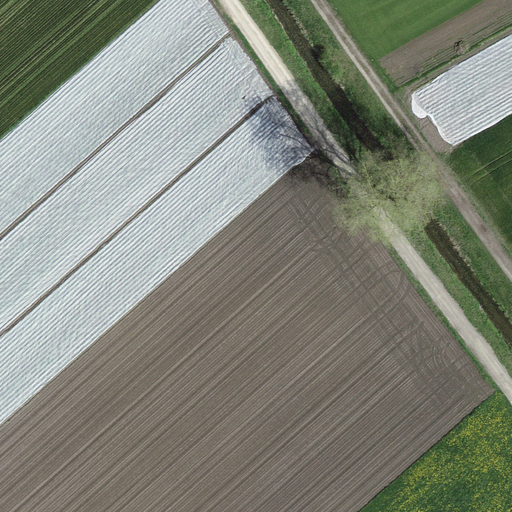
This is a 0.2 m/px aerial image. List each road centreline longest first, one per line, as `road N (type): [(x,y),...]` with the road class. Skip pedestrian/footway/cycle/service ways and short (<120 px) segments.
road 1 (track): [(511,394),(227,0)]
road 2 (track): [(511,271),(316,0)]
